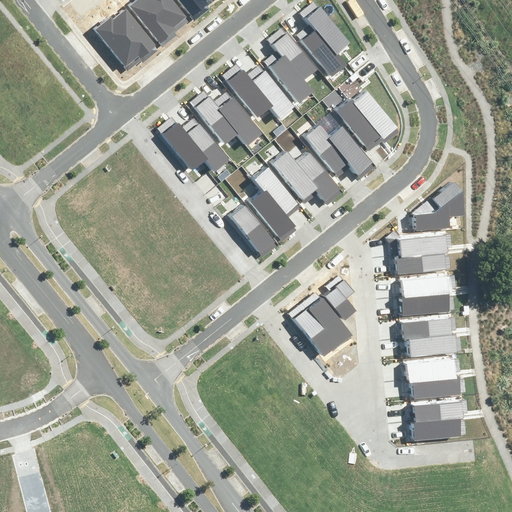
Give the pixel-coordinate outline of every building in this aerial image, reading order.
[(172,30),(148,0),(136,0),(129,5),(160,45),(175,33),(172,30)] [(187,19),(172,0),(148,0),(172,30),(187,19)] [(207,2),(205,0),(181,0),(194,17),(209,6),(207,2)] [(345,41),(315,4),(302,14),(312,25),(333,51),(345,41)] [(127,10),(112,22),(140,57),(143,61),(159,48),(127,10)] [(110,20),(97,30),(126,68),(140,57),(112,22),(110,20)] [(333,51),(312,25),(298,37),(328,73),(342,62),(333,51)] [(312,66),(282,29),(269,39),(279,50),(300,76),(312,66)] [(300,76),(279,50),(265,62),(295,98),(309,87),(300,76)] [(237,67),(225,77),(255,115),(267,105),(246,79),(237,67)] [(261,68),(246,79),(267,105),(276,116),(290,105),(261,68)] [(0,106),(1,108),(0,109),(0,121),(30,120),(29,114),(52,112),(54,137),(75,135),(71,77),(0,81),(0,106)] [(364,88),(349,100),(378,135),(392,124),(364,88)] [(204,96),(192,106),(222,143),(234,133),(213,107),(204,96)] [(228,96),(213,107),(234,133),(243,144),(257,133),(228,96)] [(347,97),(334,107),(365,144),(378,135),(349,100),(347,97)] [(173,120),(161,130),(191,167),(203,158),(182,132),(173,120)] [(196,120),(182,132),(203,158),(212,169),(226,157),(196,120)] [(314,124),(302,134),(332,171),(344,162),(323,136),(314,124)] [(337,124),(323,136),(344,162),(353,173),(367,161),(337,124)] [(282,148),(270,158),(301,195),(313,185),(292,159),(282,148)] [(306,148),(292,159),(313,185),(321,196),(336,185),(306,148)] [(294,202),(264,165),(251,175),(261,186),(282,212),(294,202)] [(414,215),(415,231),(451,228),(450,219),(464,218),(462,191),(454,181),(414,215)] [(282,212),(261,186),(247,198),(277,234),(291,223),(282,212)] [(244,199),(227,213),(257,249),(273,235),(244,199)] [(165,238),(159,228),(146,235),(172,285),(194,273),(174,234),(165,238)] [(401,241),(403,258),(446,253),(453,253),(451,236),(401,241)] [(396,258),(397,274),(448,269),(446,253),(403,258),(396,258)] [(330,292),(326,295),(345,319),(356,311),(346,299),(355,291),(341,274),(325,286),(330,292)] [(406,281),(407,298),(451,293),(452,293),(451,277),(406,281)] [(315,293),(302,304),(337,346),(350,336),(315,293)] [(400,298),(402,314),(453,309),(451,293),(407,298),(400,298)] [(302,304),(290,314),(325,356),(337,346),(302,304)] [(451,320),(400,325),(402,341),(409,340),(453,336),(451,320)] [(453,336),(409,340),(410,357),(461,352),(459,335),(453,336)] [(455,360),(404,365),(406,381),(413,380),(457,376),(455,360)] [(457,376),(413,380),(415,397),(460,392),(458,376),(457,376)] [(414,408),(417,424),(460,418),(461,418),(459,401),(414,408)] [(306,422),(308,432),(327,427),(322,410),(307,414),(309,421),(306,422)] [(410,425),(412,441),(462,434),(460,418),(417,424),(410,425)] [(326,469),(323,470),(333,503),(357,496),(350,473),(358,471),(357,467),(381,459),(369,421),(319,437),(321,444),(318,445),(326,469)] [(311,511),(318,508),(290,469),(270,483),(290,511),(311,511)] [(138,478),(89,493),(95,511),(110,511),(145,502),(138,478)]
